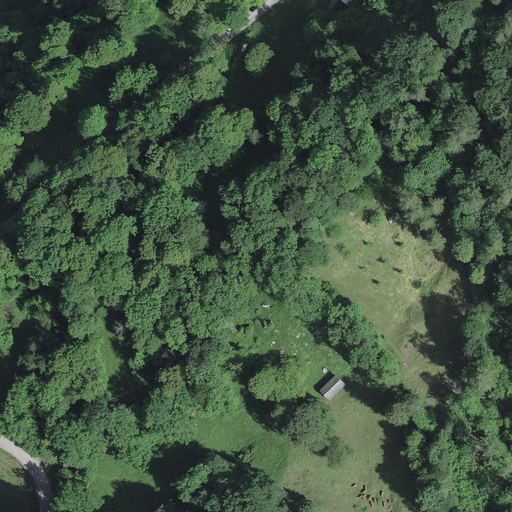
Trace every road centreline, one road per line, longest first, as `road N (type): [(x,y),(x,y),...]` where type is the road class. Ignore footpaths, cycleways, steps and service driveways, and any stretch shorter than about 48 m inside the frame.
road 1 (unclassified): [(434,511),(430,454),(468,358),(474,318),(437,125),(486,28),(511,2)]
road 2 (unclassified): [(273,0),(105,130),(0,230)]
road 3 (track): [(0,178),(52,134),(146,88),(153,92)]
